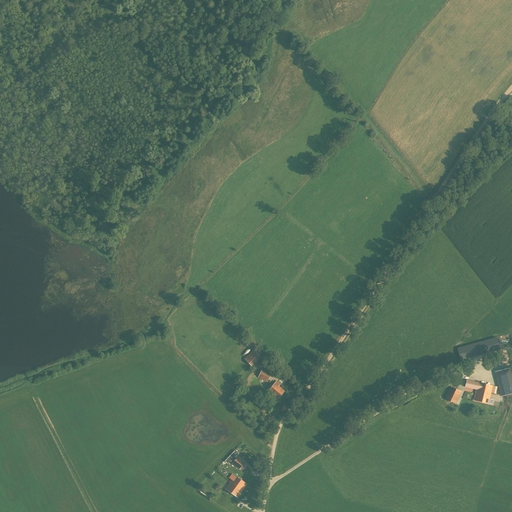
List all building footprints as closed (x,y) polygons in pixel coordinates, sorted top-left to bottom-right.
[(500,349),(496,337),(457,348),(460,360),(500,349)] [(260,356),(254,350),(244,359),(251,365),(260,356)] [(511,367),(496,372),(502,396),(511,393),(511,367)] [(258,378),(267,382),(271,373),(262,369),(258,378)] [(467,380),(465,387),(476,389),(475,393),(476,393),(475,400),(487,404),(489,396),(490,396),(492,386),(467,380)] [(284,391),(279,386),(280,384),(277,381),(269,391),(278,399),(284,391)] [(461,391),(450,386),(449,390),(444,399),(456,404),(461,391)] [(236,449),(226,460),(229,464),(240,453),(236,449)] [(238,455),(232,464),(239,469),(245,461),(238,455)] [(235,476),(226,489),(237,497),(247,484),(235,476)]
